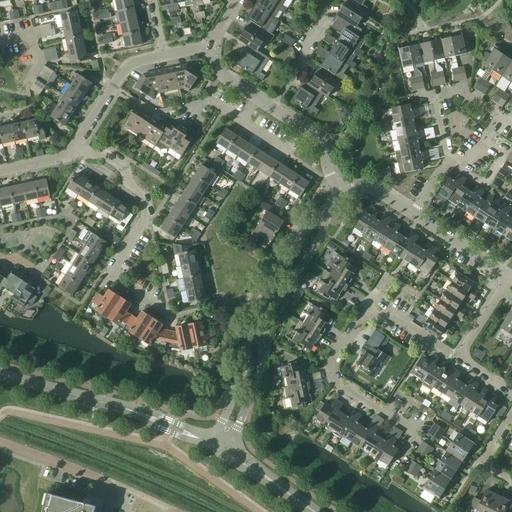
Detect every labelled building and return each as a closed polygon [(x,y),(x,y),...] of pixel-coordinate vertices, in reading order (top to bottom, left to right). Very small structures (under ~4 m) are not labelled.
[(115,0),(118,12),(134,8),(132,0),(115,0)] [(169,12),(174,11),(171,0),(158,0),(160,7),(167,5),(169,12)] [(186,6),(184,0),(171,0),(174,11),(179,10),(177,3),(184,2),(185,6),(186,6)] [(287,9),(282,5),(282,6),(273,0),(260,0),(260,1),(257,0),(256,0),(258,1),(254,6),(274,18),(279,11),(284,14),(287,9)] [(340,0),(345,3),(346,4),(347,4),(363,14),(364,14),(367,9),(362,6),(365,0),(340,0)] [(335,21),(357,37),(358,36),(361,32),(355,29),(365,15),(364,14),(363,14),(347,4),(346,4),(345,3),(337,15),(338,16),(335,21)] [(279,21),(274,18),(254,6),(256,7),(252,13),(249,12),(250,13),(246,18),(251,22),(266,30),(271,23),(276,26),(279,21)] [(120,24),(136,20),(134,8),(118,12),(120,24)] [(297,16),(307,22),(311,16),(301,10),(297,16)] [(63,27),(81,23),(80,20),(78,17),(76,11),(60,15),(63,27)] [(123,36),(139,32),(136,20),(120,24),(123,36)] [(365,41),(358,36),(357,37),(335,21),(331,27),(344,36),(339,42),(339,43),(356,54),(361,57),(364,52),(360,49),(365,41)] [(274,36),(266,30),(251,22),(248,26),(245,25),(246,26),(242,32),(244,33),(240,39),(239,38),(238,38),(251,47),(257,51),(266,38),(271,41),(274,36)] [(289,28),(299,34),(303,28),(293,22),(289,28)] [(65,39),(82,36),(80,29),(81,25),(81,23),(63,27),(65,39)] [(39,32),(54,29),(51,29),(50,24),(38,26),(39,32)] [(39,32),(41,38),(55,35),(54,29),(39,32)] [(139,32),(123,36),(126,48),(142,45),(139,32)] [(451,38),(455,56),(466,54),(465,48),(464,44),(461,33),(457,34),(458,36),(451,38)] [(281,40),(291,47),(295,41),(285,34),(281,40)] [(339,43),(339,42),(327,34),(323,40),(335,48),(331,54),(331,55),(348,66),(353,69),(356,65),(351,61),(356,54),(339,43)] [(68,52),(87,48),(86,45),(83,41),(82,36),(65,39),(68,52)] [(434,61),(444,58),(440,37),(436,38),(436,41),(430,42),(434,61)] [(455,56),(451,38),(444,39),(444,37),(440,37),(444,58),(455,56)] [(434,61),(430,42),(423,44),(423,41),(419,42),(423,63),(434,61)] [(413,65),(423,63),(419,42),(415,43),(415,45),(409,47),(413,65)] [(320,66),(322,67),(345,82),(348,77),(343,74),(348,66),(331,55),(331,54),(322,48),(319,46),(315,52),(325,59),(320,66)] [(413,65),(409,47),(402,48),(402,46),(397,47),(398,48),(402,68),(413,65)] [(492,70),(502,54),(497,51),(498,49),(495,46),(489,54),(486,53),(484,53),(482,56),(483,58),(485,60),(483,65),(492,70)] [(246,52),(237,65),(262,81),(265,75),(261,72),(269,59),(257,51),(251,47),(247,53),(246,52)] [(45,57),(57,54),(55,48),(43,50),(45,57)] [(87,48),(68,52),(71,64),(87,60),(86,55),(87,50),(87,48)] [(46,62),(58,60),(57,54),(45,57),(46,62)] [(501,76),(511,59),(511,57),(510,56),(508,58),(502,54),(492,70),(501,76)] [(510,82),(511,79),(511,59),(501,76),(510,82)] [(182,66),(175,67),(180,88),(188,86),(191,88),(200,73),(187,64),(182,66)] [(54,72),(44,66),(44,65),(41,70),(51,77),(54,72)] [(311,85),(310,85),(323,94),(327,97),(335,85),(341,88),(345,82),(322,67),(320,66),(322,67),(318,73),(317,72),(309,84),(311,85)] [(156,72),(161,93),(180,88),(175,67),(156,72)] [(461,81),(466,80),(467,80),(464,68),(458,69),(461,81)] [(455,82),(461,81),(458,69),(452,70),(455,82)] [(47,82),(51,77),(41,70),(37,75),(47,82)] [(156,72),(143,75),(135,88),(149,98),(151,95),(161,93),(156,72)] [(439,85),(445,84),(442,72),(436,73),(439,85)] [(433,87),(439,85),(436,73),(430,75),(433,87)] [(70,85),(86,95),(88,93),(88,88),(92,83),(77,74),(70,85)] [(418,90),(424,89),(421,76),(416,78),(418,90)] [(479,92),(486,81),(480,77),(474,88),(479,92)] [(412,91),(418,90),(416,78),(409,79),(412,91)] [(45,85),(35,79),(32,84),(42,90),(45,85)] [(479,92),(484,95),(491,84),(486,81),(479,92)] [(323,94),(310,85),(311,85),(309,84),(306,82),(302,88),(300,87),(291,100),(316,115),(319,110),(314,107),(323,94)] [(39,96),(42,90),(32,84),(29,89),(39,96)] [(85,98),(86,95),(70,85),(64,95),(78,104),(81,100),(85,98)] [(496,103),(504,92),(499,89),(492,100),(496,103)] [(496,103),(502,107),(509,96),(504,92),(496,103)] [(75,109),(78,104),(64,95),(57,106),(73,116),(74,113),(75,109)] [(393,120),(420,114),(419,109),(412,110),(411,109),(409,104),(391,108),(393,120)] [(71,118),(73,116),(57,106),(50,116),(64,126),(67,121),(71,118)] [(140,136),(150,119),(143,115),(144,114),(135,108),(125,124),(130,127),(128,128),(140,136)] [(395,130),(414,126),(413,121),(414,121),(414,120),(421,118),(420,114),(393,120),(395,130)] [(23,122),(27,139),(45,135),(40,122),(37,123),(36,119),(23,122)] [(170,123),(169,123),(166,128),(157,122),(156,123),(150,119),(140,136),(150,142),(151,140),(156,143),(154,145),(155,146),(155,145),(156,145),(158,141),(167,129),(166,128),(170,123)] [(15,141),(27,139),(23,122),(11,125),(15,141)] [(170,148),(184,127),(177,122),(175,126),(170,123),(166,128),(167,129),(158,141),(156,145),(160,148),(169,148),(170,148)] [(0,132),(2,144),(15,141),(11,125),(0,127),(0,132)] [(398,141),(424,135),(423,130),(416,132),(416,130),(415,131),(414,126),(395,130),(398,141)] [(184,127),(170,148),(181,155),(193,138),(187,134),(189,130),(184,127)] [(226,149),(236,135),(225,128),(216,143),(226,149)] [(237,156),(246,142),(236,135),(226,149),(237,156)] [(400,151),(419,147),(418,142),(418,141),(425,140),(424,135),(398,141),(400,151)] [(62,146),(61,145),(58,141),(54,145),(58,150),(62,146)] [(247,163),(257,149),(246,142),(237,156),(247,163)] [(402,161),(397,162),(397,163),(429,156),(428,151),(421,153),(421,152),(420,152),(419,147),(400,151),(402,161)] [(258,170),(267,156),(257,149),(247,163),(258,170)] [(268,177),(278,162),(267,156),(258,170),(268,177)] [(423,162),(430,161),(429,156),(397,163),(400,173),(405,172),(423,168),(422,164),(423,163),(423,162)] [(216,166),(220,159),(216,157),(212,164),(216,166)] [(216,166),(220,169),(224,162),(220,159),(216,166)] [(279,183),(288,169),(278,162),(268,177),(279,183)] [(195,176),(209,185),(216,174),(201,165),(195,176)] [(289,190),(299,176),(288,169),(279,183),(289,190)] [(237,180),(241,173),(237,170),(233,177),(237,180)] [(78,195),(87,181),(76,173),(67,188),(78,195)] [(237,180),(240,182),(245,175),(241,173),(237,180)] [(447,200),(462,177),(458,174),(454,180),(453,180),(449,178),(438,194),(447,200)] [(202,195),(209,185),(195,176),(188,186),(202,195)] [(299,176),(289,190),(300,197),(309,183),(299,176)] [(456,206),(467,190),(463,187),(464,187),(463,186),(467,180),(462,177),(447,200),(456,206)] [(34,182),(38,198),(50,196),(46,179),(34,182)] [(88,202),(98,187),(87,181),(78,195),(88,202)] [(25,201),(38,198),(34,182),(22,184),(25,201)] [(258,193),(262,186),(258,183),(253,191),(258,193)] [(13,204),(25,201),(22,184),(10,187),(13,204)] [(195,206),(202,195),(188,186),(181,197),(195,206)] [(226,196),(228,192),(222,188),(222,190),(217,186),(215,189),(226,196)] [(258,193),(261,196),(266,189),(262,186),(258,193)] [(465,212),(481,189),(476,186),(472,192),(471,192),(467,190),(456,206),(465,212)] [(0,202),(1,206),(13,204),(10,187),(0,189),(0,202)] [(99,208),(108,194),(98,187),(88,202),(99,208)] [(223,199),(226,196),(215,189),(220,192),(217,196),(223,199)] [(485,202),(485,201),(481,199),(482,199),(481,198),(485,192),(481,189),(465,212),(474,218),(485,202)] [(109,215),(118,201),(108,194),(99,208),(109,215)] [(484,224),(494,207),(490,205),(491,204),(490,204),(494,198),(489,195),(485,201),(485,202),(474,218),(484,224)] [(188,216),(195,206),(181,197),(174,207),(188,216)] [(279,207),(283,200),(279,197),(274,204),(279,207)] [(283,200),(279,207),(282,209),(287,202),(283,200)] [(118,201),(109,215),(120,222),(117,225),(124,229),(133,215),(127,211),(129,208),(118,201)] [(271,241),(283,222),(277,218),(280,213),(263,202),(260,207),(266,212),(254,231),(271,241)] [(493,230),(508,207),(504,204),(500,210),(498,209),(498,210),(494,207),(484,224),(493,230)] [(181,227),(188,216),(174,207),(167,218),(181,227)] [(511,219),(511,218),(509,217),(509,216),(508,215),(511,209),(508,207),(493,230),(501,236),(511,219)] [(374,218),(379,211),(374,208),(370,214),(369,214),(365,212),(354,228),(363,234),(374,218)] [(370,244),(387,217),(383,214),(379,220),(378,219),(377,220),(374,218),(363,234),(364,234),(361,238),(370,244)] [(392,229),(389,227),(387,225),(391,219),(387,217),(370,244),(373,240),(382,246),(392,229)] [(175,237),(181,227),(167,218),(161,228),(175,237)] [(511,219),(501,236),(511,242),(511,240),(511,219)] [(391,251),(401,235),(398,233),(398,232),(397,232),(401,225),(396,223),(392,229),(382,246),(391,251)] [(85,244),(100,253),(107,242),(89,230),(82,241),(86,244),(85,244)] [(400,257),(414,234),(410,232),(406,238),(405,237),(405,238),(401,235),(391,251),(400,257)] [(409,263),(419,247),(415,244),(416,244),(415,243),(418,237),(414,234),(400,257),(409,263)] [(93,263),(100,253),(85,244),(79,254),(93,263)] [(418,269),(433,246),(428,244),(424,250),(423,249),(419,247),(409,263),(418,269)] [(178,255),(181,267),(199,263),(199,260),(196,256),(196,257),(194,250),(190,251),(189,247),(172,245),(174,255),(178,255)] [(433,246),(418,269),(427,275),(430,271),(430,272),(431,271),(430,271),(438,259),(434,256),(433,255),(437,249),(433,246)] [(55,254),(60,258),(65,251),(59,247),(55,254)] [(365,252),(362,257),(368,261),(371,256),(365,252)] [(86,274),(93,263),(79,254),(72,265),(86,274)] [(326,271),(348,285),(352,280),(349,278),(352,273),(354,274),(357,269),(351,265),(353,262),(345,257),(345,259),(337,254),(331,263),(334,266),(330,273),(326,271)] [(161,271),(168,269),(166,261),(160,263),(161,271)] [(183,279),(199,275),(198,269),(199,269),(200,265),(199,263),(181,267),(183,279)] [(79,284),(86,274),(72,265),(65,275),(79,284)] [(45,269),(41,275),(47,279),(51,273),(45,269)] [(344,291),(348,285),(326,271),(320,281),(323,283),(318,291),(323,294),(322,295),(328,300),(330,297),(337,301),(340,295),(338,294),(341,289),(344,291)] [(11,299),(23,280),(20,278),(22,276),(21,274),(19,272),(16,273),(15,275),(11,272),(6,279),(7,279),(2,286),(6,289),(6,292),(8,291),(9,290),(14,294),(12,296),(11,296),(10,298),(11,299)] [(452,281),(476,297),(478,293),(472,289),(472,291),(470,289),(474,283),(457,273),(452,281)] [(72,296),(79,284),(65,275),(58,286),(72,296)] [(186,291),(204,287),(204,284),(202,281),(201,281),(199,275),(183,279),(186,291)] [(35,288),(31,286),(32,283),(32,281),(29,279),(27,279),(25,282),(23,280),(11,299),(12,299),(14,297),(13,297),(14,294),(20,298),(17,301),(24,306),(26,302),(30,304),(32,303),(36,298),(35,296),(32,293),(35,288)] [(473,301),(476,297),(452,281),(446,291),(462,301),(466,295),(468,296),(467,297),(473,301)] [(204,287),(186,291),(189,303),(205,300),(203,293),(205,293),(205,290),(204,287)] [(107,317),(120,297),(108,290),(104,297),(98,294),(90,306),(107,317)] [(458,307),(462,301),(446,291),(440,300),(464,315),(466,311),(460,307),(460,309),(458,307)] [(124,328),(132,315),(126,312),(131,304),(120,297),(107,317),(124,328)] [(462,319),(464,315),(440,300),(434,309),(450,319),(455,313),(456,314),(455,315),(462,319)] [(300,321),(322,335),(325,330),(322,328),(325,323),(327,324),(331,319),(325,315),(327,312),(320,307),(319,309),(311,304),(305,313),(308,316),(303,323),(300,321)] [(446,325),(450,319),(434,309),(428,318),(452,333),(455,329),(449,325),(448,326),(446,325)] [(140,338),(153,318),(142,311),(137,319),(132,315),(124,328),(140,338)] [(511,314),(509,320),(507,319),(501,328),(511,334),(511,314)] [(166,347),(168,335),(158,333),(157,332),(158,330),(159,330),(162,324),(153,318),(140,338),(150,345),(150,344),(166,347)] [(450,337),(452,333),(428,318),(422,327),(438,337),(443,331),(445,332),(444,333),(450,337)] [(318,341),(322,335),(300,321),(293,331),(296,333),(292,341),(297,344),(296,345),(302,350),(304,346),(310,351),(314,345),(312,344),(315,339),(318,341)] [(212,344),(209,329),(203,331),(201,322),(188,325),(193,348),(212,344)] [(180,351),(193,348),(188,325),(175,328),(176,333),(177,334),(178,336),(176,336),(168,335),(166,347),(180,350),(180,351)] [(376,350),(364,343),(360,349),(365,352),(361,357),(359,355),(355,362),(360,366),(358,369),(372,378),(379,368),(376,366),(379,361),(384,364),(389,356),(376,348),(376,350)] [(476,349),(473,355),(480,359),(483,354),(476,349)] [(434,365),(439,358),(434,355),(430,362),(429,361),(429,362),(425,359),(424,360),(420,357),(413,368),(417,371),(414,375),(422,381),(421,383),(422,383),(434,365)] [(443,371),(448,364),(443,361),(439,368),(438,367),(434,365),(422,383),(421,385),(430,391),(443,371)] [(283,388),(309,382),(307,376),(304,376),(303,371),(305,370),(304,364),(296,366),(296,362),(287,364),(288,366),(279,368),(281,379),(286,378),(287,387),(283,388)] [(442,393),(457,370),(453,367),(449,373),(447,372),(447,373),(443,371),(430,391),(433,387),(442,393)] [(451,399),(461,383),(457,380),(458,380),(457,379),(461,372),(457,370),(442,393),(451,399)] [(460,405),(475,381),(471,379),(466,385),(465,385),(461,383),(451,399),(460,405)] [(479,394),(475,392),(476,391),(475,391),(479,384),(475,381),(460,405),(469,410),(479,394)] [(309,382),(283,388),(285,399),(289,398),(291,407),(297,406),(297,408),(305,406),(304,403),(312,401),(310,395),(308,395),(307,390),(310,389),(309,382)] [(488,400),(484,398),(485,397),(484,397),(488,390),(483,387),(479,394),(469,410),(478,416),(488,400)] [(488,400),(478,416),(487,422),(498,406),(494,404),(494,403),(493,402),(497,396),(493,393),(488,400)] [(319,412),(315,418),(324,424),(339,402),(335,399),(331,405),(329,404),(329,405),(325,402),(324,404),(321,402),(316,410),(319,412)] [(425,400),(422,404),(427,408),(430,403),(425,400)] [(333,430),(344,414),(340,412),(340,411),(339,410),(343,404),(339,402),(324,424),(333,430)] [(334,431),(332,433),(339,438),(341,435),(342,436),(357,413),(352,410),(348,417),(347,416),(344,414),(333,430),(334,431)] [(351,442),(362,426),(358,423),(357,422),(361,416),(357,413),(342,436),(351,442)] [(447,413),(443,418),(449,422),(452,417),(447,413)] [(360,448),(375,425),(371,422),(367,429),(366,428),(365,428),(362,426),(351,442),(360,448)] [(431,428),(441,435),(445,430),(434,423),(431,428)] [(463,424),(460,428),(467,433),(470,428),(463,424)] [(370,454),(380,438),(376,435),(375,434),(379,427),(375,425),(360,448),(370,454)] [(438,441),(441,435),(431,428),(427,434),(438,441)] [(452,442),(468,453),(472,447),(474,448),(476,445),(458,433),(452,442)] [(378,459),(393,436),(389,434),(385,440),(384,439),(383,440),(380,438),(370,454),(378,459)] [(393,436),(378,459),(388,465),(398,449),(394,447),(395,446),(393,445),(397,439),(393,436)] [(419,447),(430,454),(433,448),(422,441),(419,447)] [(464,458),(468,453),(452,442),(446,451),(464,463),(466,460),(464,458)] [(426,459),(430,454),(419,447),(416,452),(426,459)] [(462,466),(464,463),(446,451),(440,460),(456,471),(460,465),(462,466)] [(407,465),(418,472),(421,467),(411,460),(407,465)] [(453,477),(456,471),(440,460),(434,470),(452,482),(455,478),(453,477)] [(415,477),(418,472),(407,465),(404,470),(415,477)] [(450,485),(452,482),(434,470),(428,479),(444,489),(448,483),(450,485)] [(441,495),(444,489),(428,479),(422,488),(441,500),(443,496),(441,495)] [(479,511),(489,511),(497,495),(485,490),(481,501),(475,498),(469,511),(471,511),(475,511),(476,510),(479,511)] [(87,504),(85,503),(52,494),(49,507),(48,506),(46,511),(94,511),(96,506),(95,506),(87,504)] [(505,511),(504,511),(509,501),(497,495),(489,511),(505,511)]
